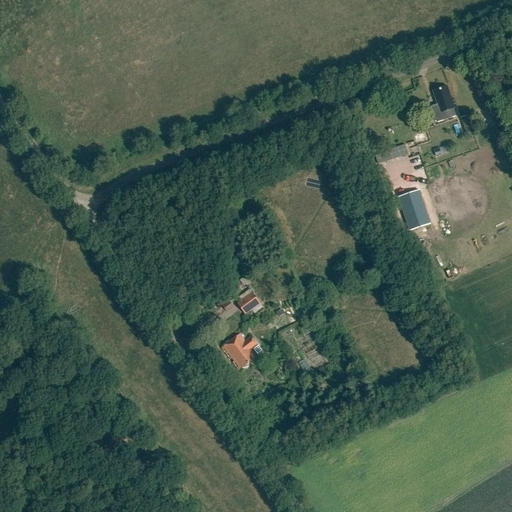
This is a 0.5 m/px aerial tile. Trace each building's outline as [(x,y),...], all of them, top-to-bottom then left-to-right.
[(438,105),(432,107),(431,109),(435,121),(437,122),(458,115),(453,100),(451,101),(446,87),(433,92),(438,105)] [(450,138),(444,123),(437,125),(443,141),(450,138)] [(448,144),(433,150),(435,155),(450,150),(448,144)] [(405,145),(375,155),(378,165),(408,154),(405,145)] [(252,292),(237,303),(245,315),(260,304),(252,292)] [(225,311),(232,307),(230,303),(222,307),(225,311)] [(217,318),(224,312),(221,307),(213,312),(217,318)] [(255,357),(249,349),(256,343),(250,336),(243,341),(241,339),(243,338),(239,332),(220,347),(238,370),(255,357)]
